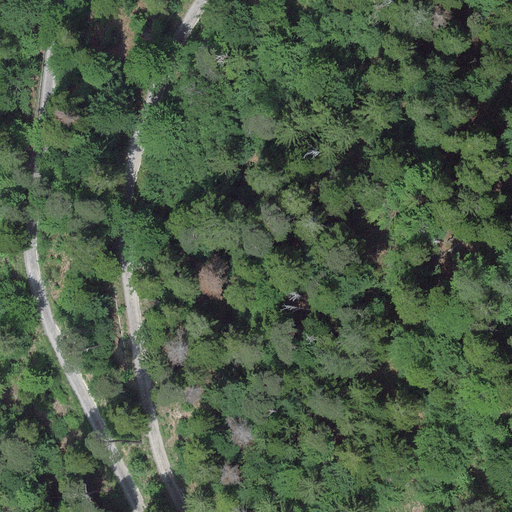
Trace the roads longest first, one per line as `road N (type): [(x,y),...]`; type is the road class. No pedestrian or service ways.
road 1 (track): [(184,511),(153,433),(122,212),(162,73),(203,0)]
road 2 (track): [(62,0),(33,257),(51,325),(138,511)]
